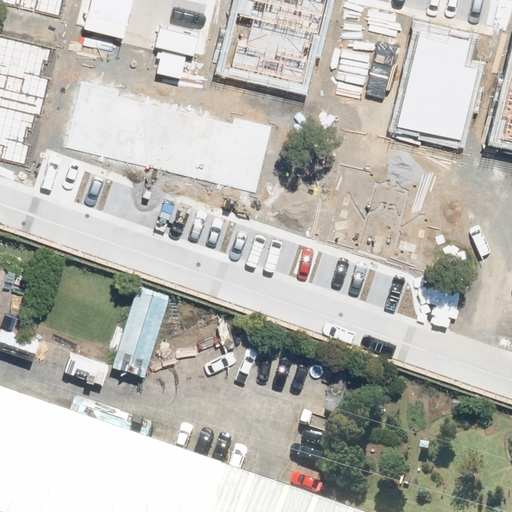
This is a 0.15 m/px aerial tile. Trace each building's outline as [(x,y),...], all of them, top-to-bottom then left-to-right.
[(0,0),(55,13),(58,0),(0,0)] [(239,48),(234,66),(296,81),(308,34),(316,36),(325,0),(256,0),(268,3),(262,25),(254,23),(247,50),(239,48)] [(420,33),(398,125),(460,139),(476,69),(464,66),(469,44),(420,33)] [(0,157),(23,163),(34,116),(42,118),(52,78),(47,76),(53,50),(0,36),(0,157)] [(81,79),(64,147),(255,194),(272,127),(81,79)] [(511,80),(498,138),(511,141),(511,80)] [(391,184),(385,182),(393,159),(347,144),(333,187),(278,170),(262,220),(397,262),(412,212),(385,204),(391,184)] [(475,244),(511,256),(511,259),(501,293),(511,296),(511,203),(491,196),(475,244)] [(167,293),(136,284),(112,363),(143,372),(167,293)] [(343,511),(0,393),(0,511),(343,511)] [(379,428),(360,422),(347,460),(365,467),(379,428)]
